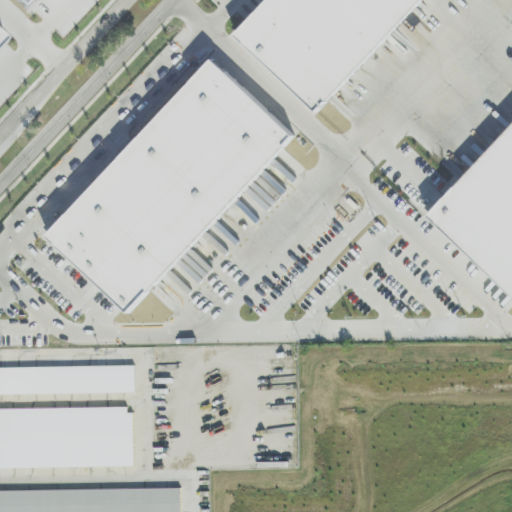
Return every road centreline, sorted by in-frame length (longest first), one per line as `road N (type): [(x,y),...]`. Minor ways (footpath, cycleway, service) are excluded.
road 1 (secondary): [(0,185),(172,0)]
road 2 (secondary): [(128,0),(0,140)]
